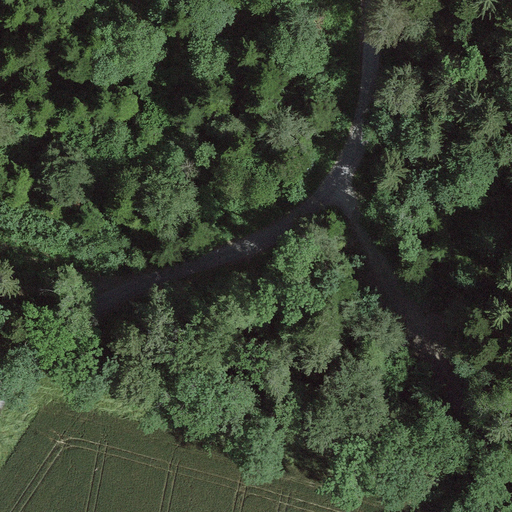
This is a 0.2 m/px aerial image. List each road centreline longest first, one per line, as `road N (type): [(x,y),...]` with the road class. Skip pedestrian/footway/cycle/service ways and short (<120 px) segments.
road 1 (tertiary): [(374,0),(369,105),(344,170),(326,190),(70,321),(0,400)]
road 2 (track): [(334,181),(511,443)]
